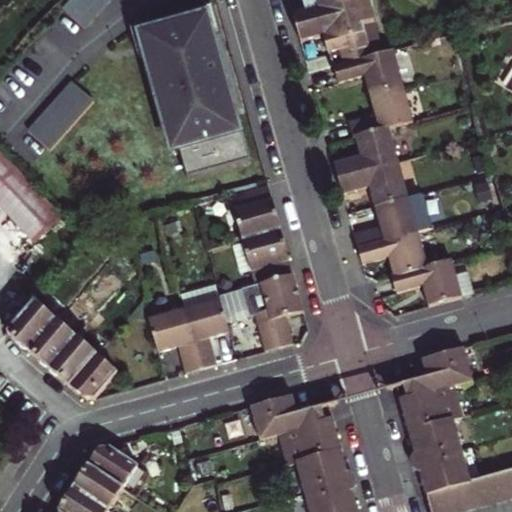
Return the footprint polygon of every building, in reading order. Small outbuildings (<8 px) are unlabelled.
[(71,0),(60,13),(82,32),(111,0),(71,0)] [(300,0),(305,16),(291,20),(298,44),(323,37),(324,41),(334,39),(336,50),(328,53),(332,71),(382,57),(366,0),(300,0)] [(179,152),(188,181),(250,164),(221,59),(219,60),(207,18),(140,37),(172,154),(179,152)] [(334,39),(324,41),(328,53),(336,50),(334,39)] [(366,101),(402,91),(392,54),(382,57),(332,71),(336,84),(360,78),(366,101)] [(69,86),(24,134),(46,154),(91,106),(69,86)] [(353,142),(388,132),(412,126),(402,91),(366,101),(372,121),(347,128),(351,142),(353,142)] [(336,184),(397,167),(388,132),(353,142),(358,163),(332,170),(336,184)] [(0,154),(0,208),(37,246),(62,218),(0,154)] [(366,190),(372,211),(407,201),(397,167),(336,184),(340,197),(366,190)] [(236,210),(244,242),(281,233),(269,188),(238,195),(241,208),(236,210)] [(355,254),(416,237),(407,201),(372,211),(377,232),(351,239),(355,254)] [(281,233),(244,242),(253,275),(258,274),(262,287),(293,278),(281,233)] [(385,260),(391,281),(426,271),(416,237),(355,254),(358,267),(385,260)] [(453,278),(450,264),(426,271),(391,281),(394,294),(419,287),(426,310),(472,298),(465,275),(453,278)] [(287,321),(304,317),(293,278),(244,292),(252,319),(257,318),(267,354),(294,346),(287,321)] [(181,299),(185,313),(221,303),(220,299),(217,288),(181,299)] [(244,292),(220,299),(221,303),(227,326),(252,319),(244,292)] [(39,361),(49,371),(59,379),(69,388),(98,355),(97,355),(90,348),(77,338),(67,329),(58,321),(46,311),(36,303),(9,335),(19,344),(39,361)] [(210,342),(230,336),(221,303),(185,313),(201,373),(218,368),(210,342)] [(58,321),(62,316),(51,306),(46,311),(58,321)] [(149,323),(157,356),(176,351),(183,377),(201,373),(185,313),(149,323)] [(71,323),(67,329),(77,338),(82,332),(71,323)] [(82,332),(77,338),(90,348),(94,343),(82,332)] [(116,362),(102,350),(98,355),(112,367),(116,362)] [(407,466),(409,470),(410,476),(417,478),(420,488),(426,511),(479,511),(511,503),(511,474),(465,487),(448,422),(460,419),(451,387),(468,383),(460,353),(420,365),(425,382),(398,390),(400,396),(404,412),(399,414),(403,427),(410,452),(412,461),(407,466)] [(112,367),(98,355),(69,388),(78,396),(84,401),(95,401),(118,372),(112,367)] [(283,471),(295,468),(304,500),(306,511),(354,511),(354,508),(351,497),(353,491),(350,479),(344,476),(342,469),(336,444),(333,434),(327,436),(324,426),(320,411),(305,414),(295,417),(290,401),(249,412),(258,444),(275,439),(283,471)] [(327,436),(333,434),(327,409),(320,411),(324,426),(327,436)] [(94,461),(87,472),(123,494),(139,470),(109,452),(98,455),(94,461)] [(139,470),(123,494),(137,503),(152,479),(139,470)] [(111,511),(118,502),(123,494),(87,472),(80,482),(73,493),(65,505),(60,511),(111,511)] [(119,511),(123,506),(118,502),(111,511),(119,511)]
